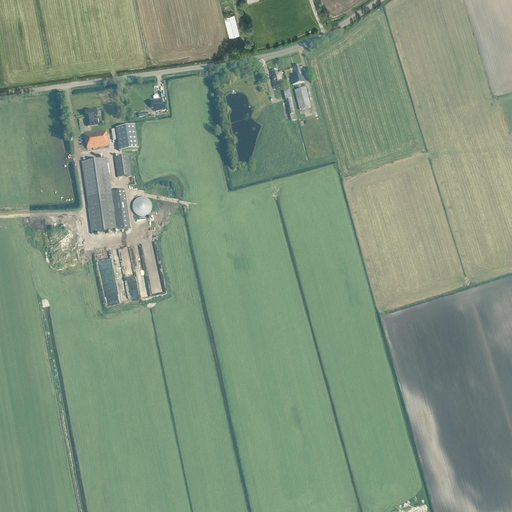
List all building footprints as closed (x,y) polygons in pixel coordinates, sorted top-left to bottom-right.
[(232,13),(228,0),(220,0),(225,15),(232,13)] [(230,38),(238,36),(233,16),(225,18),(230,38)] [(301,71),(302,71),(301,67),(299,68),(299,66),(294,67),(295,68),(293,69),(296,78),(291,79),(293,85),(304,83),(301,71)] [(274,88),(282,86),(280,77),(278,77),(277,71),(272,73),(273,78),(272,79),(274,88)] [(299,111),(310,108),(306,89),(295,91),(299,111)] [(296,121),(289,91),(283,92),(289,116),(290,116),(291,122),(296,121)] [(166,111),(165,104),(162,104),(161,100),(151,102),(151,109),(156,108),(156,112),(166,111)] [(97,117),(96,110),(85,112),(86,118),(87,127),(98,126),(96,117),(97,117)] [(136,150),(138,149),(135,126),(116,129),(119,152),(136,150)] [(106,133),(100,133),(91,135),(84,136),(85,145),(86,145),(87,150),(108,146),(106,133)] [(118,178),(131,176),(128,157),(115,158),(118,178)] [(114,213),(112,195),(107,160),(82,163),(92,235),(130,229),(125,191),(112,192),(115,213),(114,213)] [(146,199),(145,199),(144,198),(143,198),(142,198),(141,198),(140,198),(139,199),(138,199),(137,199),(136,200),(135,201),(134,202),(134,203),(133,203),(133,204),(133,205),(132,206),(132,207),(132,208),(132,209),(132,210),(133,210),(133,212),(133,213),(134,213),(134,214),(135,214),(136,215),(137,216),(138,217),(139,217),(140,217),(141,218),(142,218),(143,218),(144,217),(145,217),(146,217),(147,216),(148,216),(148,215),(149,215),(150,214),(150,213),(151,212),(151,211),(151,210),(152,210),(152,209),(152,208),(152,207),(152,206),(151,205),(151,204),(151,203),(150,203),(150,202),(149,202),(149,201),(148,200),(147,200),(146,199)] [(133,269),(129,248),(121,250),(125,271),(133,269)]
